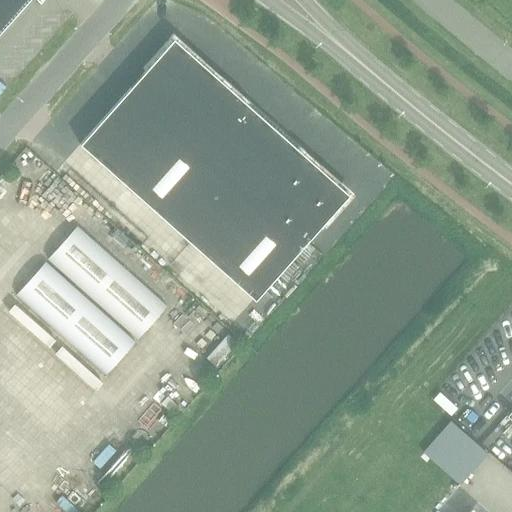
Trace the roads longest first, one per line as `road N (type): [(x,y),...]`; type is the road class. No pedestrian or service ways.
road 1 (secondary): [(511,185),(361,64)]
road 2 (unclassified): [(0,138),(122,0)]
